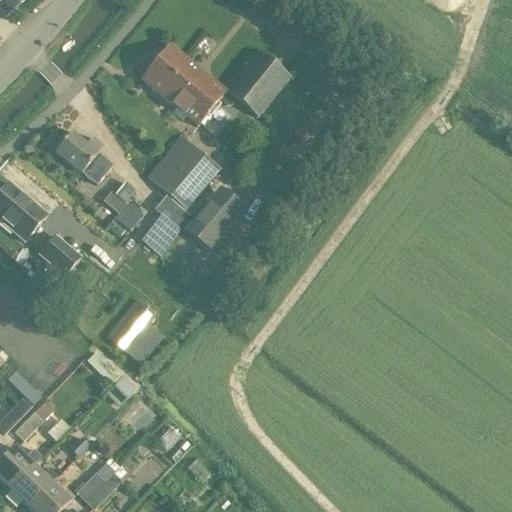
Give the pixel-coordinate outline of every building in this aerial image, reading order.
[(0,0),(0,9),(6,17),(29,0),(0,0)] [(142,81),(161,97),(197,127),(226,93),(171,47),(142,81)] [(226,93),(231,97),(256,118),(290,78),(260,53),(226,93)] [(310,77),(297,79),(300,96),(310,94),(308,86),(312,85),(310,77)] [(97,190),(112,171),(96,158),(102,151),(91,143),(86,149),(71,137),(54,158),(81,179),(82,178),(97,190)] [(186,212),(219,172),(180,141),(148,181),(167,196),(186,212)] [(115,197),(124,205),(134,193),(125,185),(115,197)] [(45,220),(8,188),(0,196),(0,231),(8,238),(10,236),(23,247),(45,220)] [(209,251),(244,210),(221,190),(186,231),(209,251)] [(119,216),(126,207),(124,205),(115,197),(112,194),(104,203),(119,216)] [(167,196),(153,213),(160,218),(161,219),(178,233),(192,216),(186,212),(167,196)] [(130,234),(144,217),(129,204),(126,207),(119,216),(115,221),(130,234)] [(160,218),(140,243),(158,257),(178,233),(161,219),(160,218)] [(79,263),(53,241),(38,260),(63,281),(79,263)] [(139,369),(162,342),(144,326),(152,316),(137,304),(106,341),(139,369)] [(2,355),(0,356),(0,362),(5,367),(9,362),(2,355)] [(88,364),(110,387),(120,378),(98,355),(88,364)] [(136,392),(123,379),(114,388),(127,401),(136,392)] [(39,405),(30,396),(0,426),(0,435),(4,439),(39,405)] [(44,426),(52,418),(43,409),(36,417),(44,426)] [(35,417),(15,437),(24,445),(44,425),(35,417)] [(59,441),(69,426),(60,420),(50,435),(59,441)] [(156,444),(165,453),(180,437),(171,429),(156,444)] [(150,440),(137,452),(141,457),(154,444),(150,440)] [(71,453),(78,460),(87,449),(81,443),(71,453)] [(35,454),(25,464),(15,454),(0,469),(0,485),(10,495),(33,471),(42,461),(35,454)] [(114,464),(108,469),(115,476),(116,477),(122,472),(114,464)] [(113,478),(115,479),(116,477),(115,476),(108,469),(78,498),(86,506),(113,478)] [(52,471),(42,480),(33,471),(10,495),(27,511),(50,488),(60,478),(52,471)] [(113,478),(86,506),(91,511),(98,511),(123,488),(115,479),(113,478)] [(60,497),(50,488),(27,511),(64,511),(76,501),(66,491),(60,497)]
